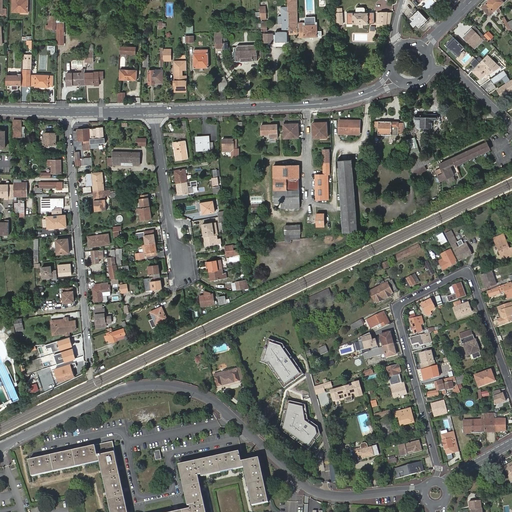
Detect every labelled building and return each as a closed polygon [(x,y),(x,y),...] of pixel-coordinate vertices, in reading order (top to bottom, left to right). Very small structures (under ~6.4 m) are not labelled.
[(20,10),(22,10),(22,0),(11,0),(11,11),(20,11),(20,10)] [(488,0),(481,7),(490,16),(497,10),(499,12),(501,9),(499,7),(507,0),(488,0)] [(298,28),(298,38),(317,37),(317,32),(316,23),(315,23),(305,23),(298,23),(298,24),(296,24),(296,10),(294,10),(294,3),(286,3),(288,34),(296,33),(296,28),(298,28)] [(340,3),(336,3),(337,26),(373,24),(373,13),(364,13),(364,10),(362,8),(361,8),(361,6),(357,6),(358,8),(356,8),(355,10),(355,14),(341,14),(340,3)] [(57,32),(57,24),(57,22),(57,11),(50,11),(50,19),(50,25),(46,25),(46,29),(53,29),(53,32),(57,32)] [(411,23),(416,30),(419,27),(419,28),(427,20),(419,11),(411,19),(413,21),(411,23)] [(377,24),(389,23),(389,13),(376,13),(377,24)] [(287,24),(286,14),(281,15),(282,31),(275,31),(275,42),(287,42),(287,24)] [(502,19),(509,30),(511,28),(511,20),(508,23),(505,17),(502,19)] [(263,25),(260,25),(260,31),(262,31),(263,42),(272,42),(272,31),(266,31),(266,26),(263,26),(263,25)] [(483,41),(486,38),(479,31),(479,30),(475,26),(463,37),(475,49),(478,46),(476,45),(482,39),(483,41)] [(489,30),(484,34),(489,41),(494,36),(489,30)] [(222,38),(222,34),(215,34),(216,53),(223,53),(222,48),(227,47),(226,38),(222,38)] [(464,47),(453,37),(446,45),(448,47),(447,47),(451,51),(452,51),(458,57),(462,53),(461,51),(464,47)] [(236,60),(236,61),(257,60),(256,47),(254,43),(239,43),(236,46),(234,46),(234,49),(232,51),(233,58),(234,60),(236,60)] [(163,61),(163,52),(163,48),(161,48),(161,66),(160,67),(160,68),(161,69),(161,70),(157,70),(154,69),(154,70),(148,70),(148,84),(154,84),(154,82),(162,82),(162,74),(163,74),(163,61)] [(193,48),(193,67),(208,67),(207,48),(193,48)] [(499,67),(487,55),(483,60),(480,63),(475,68),(472,71),(481,79),(487,73),(488,74),(499,67)] [(477,60),(475,58),(470,63),(475,68),(480,63),(477,60)] [(186,72),(186,61),(180,61),(180,63),(179,63),(179,61),(174,61),(174,72),(176,72),(176,74),(174,74),(174,81),(176,81),(176,83),(174,83),(174,91),(186,91),(186,88),(186,75),(181,75),(181,72),(186,72)] [(85,85),(85,72),(86,69),(82,69),(82,73),(67,73),(67,85),(85,85)] [(120,69),(119,79),(136,80),(137,70),(120,69)] [(511,91),(511,79),(511,80),(507,75),(508,75),(504,70),(491,79),(494,84),(503,78),(506,84),(497,89),(503,98),(511,91)] [(85,85),(93,85),(93,86),(99,86),(99,80),(103,80),(103,72),(85,72),(85,85)] [(21,86),(21,76),(6,75),(6,85),(10,85),(10,89),(17,89),(17,85),(21,86)] [(34,75),(31,75),(31,86),(34,86),(34,87),(49,87),(49,86),(53,86),(53,76),(49,76),(49,75),(34,75)] [(218,82),(219,100),(225,100),(225,91),(227,91),(226,82),(218,82)] [(419,119),(419,127),(431,127),(431,119),(436,119),(436,114),(415,114),(415,119),(419,119)] [(340,119),(339,133),(360,134),(360,120),(340,119)] [(13,120),(13,131),(21,131),(21,127),(25,127),(25,121),(21,121),(21,120),(13,120)] [(378,121),(377,135),(397,136),(397,123),(391,122),(391,121),(378,121)] [(320,133),(326,132),(326,122),(313,122),(314,137),(321,137),(320,133)] [(261,124),(261,134),(276,134),(276,123),(261,124)] [(283,123),(284,138),(298,137),(297,123),(283,123)] [(102,126),(96,127),(89,128),(90,138),(90,140),(103,139),(103,141),(105,141),(104,136),(103,136),(102,126)] [(90,138),(89,128),(77,128),(76,127),(73,128),(74,141),(78,140),(78,143),(82,143),(90,142),(90,140),(90,138)] [(44,137),(44,140),(45,140),(45,145),(51,145),(51,144),(54,144),(55,133),(45,132),(45,137),(44,137)] [(196,137),(197,150),(214,149),(213,141),(209,141),(209,136),(196,137)] [(233,138),(222,138),(223,151),(231,151),(231,156),(239,156),(239,148),(236,148),(236,138),(233,138)] [(172,142),(175,160),(187,159),(184,140),(172,142)] [(445,178),(454,174),(449,165),(455,163),(456,164),(490,149),(487,142),(439,164),(445,178)] [(324,174),(316,174),(316,199),(329,199),(328,174),(330,174),(330,149),(323,149),(324,174)] [(140,152),(137,152),(112,151),(113,158),(107,157),(108,164),(113,164),(140,165),(140,152)] [(409,162),(411,170),(431,161),(427,154),(409,162)] [(58,162),(58,159),(48,160),(48,164),(52,164),(52,173),(61,173),(61,162),(58,162)] [(356,231),(353,162),(353,160),(339,161),(342,232),(356,231)] [(274,165),(274,203),(282,203),(282,209),(300,208),(299,190),(288,190),(287,178),(299,178),(299,165),(274,165)] [(425,166),(413,170),(415,175),(427,171),(425,166)] [(175,177),(176,183),(186,182),(184,169),(175,170),(176,176),(175,177)] [(104,191),(102,172),(91,173),(92,184),(94,184),(94,187),(93,188),(93,192),(104,191)] [(62,189),(62,181),(57,181),(57,183),(40,182),(40,184),(42,184),(42,185),(39,185),(39,187),(34,187),(34,192),(42,192),(42,188),(56,187),(56,189),(62,189)] [(186,182),(176,183),(178,194),(188,193),(186,182)] [(0,184),(0,197),(5,198),(5,200),(9,200),(9,197),(9,184),(0,184)] [(9,184),(9,197),(27,197),(27,184),(9,184)] [(139,208),(150,206),(148,194),(141,195),(141,198),(138,198),(139,208)] [(94,197),(96,211),(107,210),(105,196),(94,197)] [(63,197),(40,197),(40,209),(53,209),(53,214),(62,214),(62,206),(63,206),(63,197)] [(199,204),(200,210),(202,210),(202,214),(214,213),(213,202),(199,204)] [(25,203),(14,203),(15,213),(25,212),(25,203)] [(152,218),(150,206),(139,208),(137,208),(138,214),(140,213),(141,219),(152,218)] [(53,214),(47,215),(48,227),(55,227),(55,224),(58,224),(58,227),(66,226),(65,213),(62,214),(53,214)] [(5,222),(0,222),(0,234),(10,234),(10,220),(5,220),(5,222)] [(237,221),(240,240),(249,238),(246,220),(237,221)] [(203,227),(204,237),(217,235),(218,234),(216,222),(205,224),(206,226),(203,227)] [(154,230),(137,233),(138,239),(146,238),(146,244),(156,243),(154,230)] [(437,235),(442,245),(447,242),(442,233),(437,235)] [(88,236),(89,246),(109,244),(108,234),(88,236)] [(447,237),(451,244),(456,242),(452,234),(447,237)] [(217,235),(204,237),(205,242),(207,242),(208,245),(221,243),(220,239),(218,239),(217,235)] [(504,235),(494,239),(500,254),(504,253),(506,259),(510,257),(510,256),(511,255),(511,250),(511,249),(510,250),(504,235)] [(57,240),(58,254),(69,253),(68,239),(57,240)] [(157,254),(156,243),(146,244),(147,248),(145,248),(146,256),(157,254)] [(419,244),(408,249),(411,254),(422,249),(419,244)] [(455,253),(459,261),(472,255),(468,247),(455,253)] [(411,254),(408,249),(392,259),(394,264),(411,254)] [(103,250),(92,251),(93,263),(99,262),(98,255),(103,255),(103,250)] [(440,256),(444,262),(440,264),(443,269),(457,262),(451,251),(440,256)] [(208,262),(210,271),(218,270),(216,260),(208,262)] [(423,263),(430,276),(434,274),(428,261),(423,263)] [(159,277),(160,277),(158,264),(147,266),(149,278),(159,277)] [(58,266),(59,276),(71,275),(70,265),(58,266)] [(51,266),(41,267),(42,279),(57,278),(56,269),(52,270),(51,266)] [(109,266),(111,279),(118,279),(116,266),(109,266)] [(218,270),(210,271),(211,280),(227,277),(226,273),(224,274),(223,269),(218,270)] [(480,276),(484,287),(496,283),(492,272),(480,276)] [(416,284),(411,276),(404,280),(408,288),(416,284)] [(145,279),(145,283),(150,282),(151,290),(162,289),(161,280),(160,281),(159,277),(149,278),(145,279)] [(241,290),(249,288),(247,279),(239,281),(241,290)] [(381,286),(369,292),(371,296),(373,295),(377,303),(392,296),(391,294),(397,291),(392,281),(385,284),(384,282),(380,284),(381,286)] [(449,302),(458,299),(458,298),(466,295),(461,283),(453,286),(456,293),(447,296),(449,302)] [(511,287),(510,283),(497,287),(497,288),(488,291),(490,297),(499,294),(499,293),(504,291),(507,298),(511,296),(511,287)] [(110,290),(110,285),(108,285),(101,286),(101,284),(95,285),(95,288),(95,291),(93,291),(94,301),(102,300),(102,296),(101,291),(110,290)] [(62,288),(63,302),(75,301),(73,287),(62,288)] [(328,288),(306,298),(309,305),(332,295),(328,288)] [(200,296),(202,306),(215,304),(213,293),(200,296)] [(218,297),(220,304),(227,303),(224,295),(218,297)] [(421,304),(427,317),(432,314),(431,312),(435,310),(430,300),(421,304)] [(453,303),(458,316),(472,311),(468,302),(461,304),(460,300),(453,303)] [(510,302),(497,306),(501,318),(497,319),(500,326),(511,321),(511,318),(511,314),(511,313),(511,307),(510,302)] [(97,328),(106,327),(106,323),(111,323),(111,317),(105,317),(104,309),(102,310),(96,310),(95,310),(97,328)] [(151,313),(153,318),(149,319),(153,328),(158,325),(157,324),(167,319),(162,309),(159,310),(158,309),(151,313)] [(381,323),(385,321),(386,321),(382,313),(367,320),(371,328),(381,323)] [(409,319),(412,328),(410,329),(410,331),(412,331),(413,333),(423,331),(421,324),(424,324),(423,320),(420,321),(418,316),(409,319)] [(68,318),(64,318),(64,320),(55,320),(56,331),(60,331),(60,334),(65,334),(65,336),(69,335),(69,333),(72,332),(72,331),(76,330),(76,322),(68,322),(68,318)] [(55,320),(51,321),(53,335),(60,334),(60,331),(56,331),(55,320)] [(23,323),(14,324),(16,333),(24,331),(23,323)] [(126,341),(129,340),(127,328),(121,330),(113,333),(112,331),(107,333),(107,335),(109,340),(110,343),(125,338),(126,341)] [(471,330),(459,334),(463,344),(462,344),(465,352),(466,351),(467,355),(472,354),(474,359),(481,356),(479,351),(480,351),(476,339),(475,340),(471,330)] [(392,344),(393,344),(390,332),(380,335),(383,346),(392,344)] [(369,333),(359,338),(360,341),(358,341),(361,350),(364,349),(364,350),(377,347),(375,339),(371,340),(369,333)] [(429,333),(410,338),(412,345),(418,343),(419,346),(424,345),(423,343),(431,341),(429,333)] [(69,338),(45,345),(46,349),(51,347),(53,353),(72,347),(69,338)] [(283,343),(268,338),(260,361),(268,364),(284,388),(304,374),(294,360),(283,343)] [(392,346),(392,344),(383,346),(375,349),(376,351),(380,350),(381,355),(385,353),(386,357),(396,354),(394,346),(392,346)] [(318,348),(320,354),(328,351),(325,345),(318,348)] [(72,349),(53,356),(56,365),(75,359),(72,349)] [(375,349),(370,350),(368,351),(370,357),(381,355),(380,350),(376,351),(375,349)] [(423,369),(436,365),(435,361),(432,351),(420,354),(423,364),(422,364),(423,369)] [(205,378),(211,377),(210,373),(206,355),(196,357),(199,370),(203,369),(205,378)] [(70,365),(53,370),(58,383),(74,378),(70,365)] [(386,369),(388,377),(393,376),(394,380),(401,378),(399,372),(401,372),(399,365),(386,369)] [(225,375),(225,372),(214,374),(217,386),(240,381),(239,380),(244,379),(241,367),(236,369),(236,372),(225,375)] [(444,370),(447,377),(453,375),(450,367),(444,370)] [(421,371),(424,381),(435,378),(432,368),(421,371)] [(475,376),(479,387),(494,381),(492,375),(493,374),(491,370),(475,376)] [(494,381),(479,387),(480,388),(497,382),(494,374),(493,374),(492,375),(494,381)] [(455,376),(435,381),(438,391),(442,390),(444,395),(461,393),(458,386),(458,385),(457,382),(455,376)] [(458,382),(457,382),(458,385),(458,386),(464,383),(463,380),(465,379),(464,376),(456,378),(458,382)] [(354,387),(330,393),(332,401),(345,398),(346,402),(353,400),(352,394),(355,393),(356,396),(362,394),(359,382),(353,384),(354,387)] [(399,388),(398,385),(391,387),(393,396),(397,395),(397,396),(406,393),(405,387),(399,388)] [(500,389),(493,391),(495,406),(506,401),(503,393),(502,393),(500,389)] [(306,404),(287,400),(280,429),(310,450),(321,435),(318,426),(308,419),(306,404)] [(432,405),(435,416),(442,414),(441,411),(448,409),(446,401),(432,405)] [(411,408),(395,413),(396,417),(398,417),(401,426),(415,422),(411,408)] [(374,414),(375,418),(390,415),(389,410),(374,414)] [(496,413),(494,414),(495,432),(505,431),(505,419),(496,419),(496,413)] [(464,434),(485,433),(485,432),(484,420),(484,414),(482,414),(482,420),(463,421),(464,434)] [(495,432),(494,414),(484,414),(484,420),(485,432),(495,432)] [(454,432),(441,435),(443,441),(442,441),(443,444),(441,444),(442,446),(444,446),(444,449),(445,449),(446,454),(458,451),(454,432)] [(419,444),(421,443),(421,440),(400,445),(403,456),(413,453),(412,452),(415,451),(415,453),(421,451),(419,444)] [(127,511),(112,442),(105,443),(95,445),(95,446),(28,460),(31,474),(98,460),(97,456),(101,455),(112,511),(205,511),(198,477),(243,467),(240,452),(181,465),(191,510),(180,511),(127,511)] [(358,450),(361,461),(364,460),(364,459),(380,455),(377,445),(369,447),(368,444),(366,442),(362,443),(361,446),(362,449),(358,450)] [(333,448),(335,456),(337,455),(336,453),(344,451),(342,445),(333,448)] [(245,462),(255,507),(269,503),(260,459),(245,462)] [(395,469),(397,477),(395,478),(395,479),(426,471),(426,470),(423,471),(421,462),(423,461),(423,460),(392,468),(393,469),(395,469)] [(471,504),(472,510),(482,509),(481,501),(470,502),(470,504),(471,504)]
